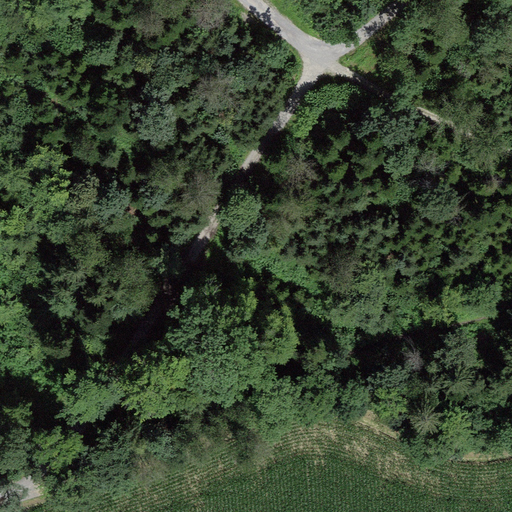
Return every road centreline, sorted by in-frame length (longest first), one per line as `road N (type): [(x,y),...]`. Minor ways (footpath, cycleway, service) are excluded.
road 1 (track): [(322,47),(18,499),(0,502)]
road 2 (track): [(322,47),(511,158)]
